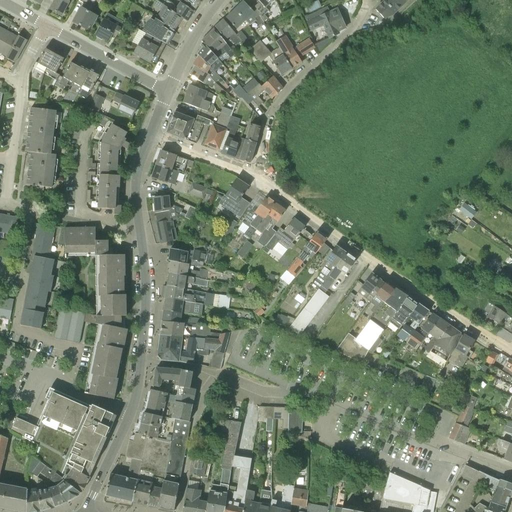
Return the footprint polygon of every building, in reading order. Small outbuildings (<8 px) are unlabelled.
[(61,16),(70,0),(55,0),(50,9),(61,16)] [(90,13),(92,8),(86,4),(87,0),(79,0),(79,1),(85,4),(83,8),(82,8),(74,23),(86,29),(89,23),(92,25),(96,17),(90,13)] [(182,0),(196,10),(201,3),(197,0),(182,0)] [(407,0),(386,0),(376,10),(384,18),(392,15),(407,0)] [(253,12),(243,1),(235,9),(247,22),(249,26),(250,26),(256,21),(258,26),(263,23),(256,10),(253,12)] [(307,6),(310,12),(322,6),(320,1),(307,6)] [(187,22),(194,12),(180,2),(174,12),(164,5),(164,6),(183,19),(187,22)] [(263,23),(269,18),(266,15),(269,12),(265,8),(260,2),(254,7),(256,10),(263,23)] [(174,31),(183,19),(164,6),(155,19),(174,31)] [(318,11),(304,17),(311,32),(323,26),(329,39),(340,34),(339,31),(346,28),(337,8),(320,16),(318,11)] [(247,22),(235,9),(226,18),(237,30),(245,21),(249,26),(247,22)] [(166,45),(175,32),(174,31),(155,19),(152,17),(142,31),(146,33),(149,36),(166,45)] [(122,24),(111,18),(109,22),(104,20),(96,35),(108,42),(113,34),(116,36),(120,29),(122,24)] [(236,46),(242,41),(236,35),(223,20),(215,28),(226,41),(229,38),(236,46)] [(273,26),(269,29),(273,36),(278,33),(273,26)] [(235,55),(227,44),(214,29),(211,32),(211,33),(203,42),(204,44),(218,60),(226,53),(230,59),(235,55)] [(17,37),(7,31),(2,42),(21,52),(27,41),(18,36),(17,37)] [(236,35),(242,41),(246,37),(241,31),(236,35)] [(157,60),(166,45),(149,36),(146,33),(135,53),(155,65),(158,60),(157,60)] [(292,69),(302,62),(293,48),(289,42),(286,38),(276,44),(279,48),(292,69)] [(121,48),(128,45),(126,39),(119,42),(121,48)] [(309,39),(298,46),(304,56),(315,49),(309,39)] [(271,53),(260,41),(249,50),(261,63),(271,54),(275,60),(272,62),(281,76),(292,69),(279,48),(271,53)] [(15,63),(21,52),(2,42),(0,44),(0,53),(7,57),(6,58),(15,63)] [(223,65),(218,60),(204,44),(201,47),(203,49),(197,55),(199,57),(208,67),(209,66),(211,68),(215,72),(223,65)] [(55,52),(49,49),(48,50),(45,49),(38,62),(47,67),(55,52)] [(55,52),(47,67),(57,72),(64,59),(61,58),(62,56),(55,52)] [(208,67),(199,57),(193,65),(194,66),(194,65),(209,74),(208,75),(215,83),(220,78),(218,75),(215,72),(211,68),(209,66),(208,67)] [(71,63),(63,77),(72,82),(81,66),(74,63),(73,64),(71,63)] [(214,85),(215,84),(215,83),(208,75),(209,74),(194,65),(194,66),(195,66),(189,75),(212,89),(214,85)] [(82,88),(83,86),(89,71),(81,66),(72,82),(82,88)] [(91,91),(99,76),(97,75),(98,73),(90,69),(89,71),(83,86),(91,91)] [(262,80),(267,76),(263,70),(258,74),(262,80)] [(273,77),(261,87),(265,91),(272,99),(283,89),(273,77)] [(251,91),(247,95),(252,101),(259,108),(263,103),(258,97),(261,94),(265,91),(261,87),(258,84),(255,87),(251,91)] [(214,107),(215,105),(211,103),(214,95),(207,92),(190,85),(187,94),(204,101),(209,103),(214,107)] [(241,99),(242,99),(247,106),(252,101),(247,95),(242,89),(239,85),(236,88),(232,92),(239,99),(241,99)] [(98,112),(104,98),(96,94),(89,108),(98,112)] [(124,97),(117,94),(113,101),(121,104),(118,110),(132,117),(138,103),(124,97)] [(212,114),(214,107),(209,103),(204,101),(187,94),(183,103),(207,112),(212,114)] [(48,110),(49,106),(43,106),(43,109),(31,108),(29,119),(55,122),(56,111),(48,110)] [(221,113),(231,117),(233,111),(223,107),(221,113)] [(212,120),(177,108),(167,133),(196,144),(204,124),(210,127),(212,120)] [(229,122),(231,117),(221,113),(219,118),(229,122)] [(53,133),(55,122),(29,119),(28,130),(53,133)] [(234,157),(240,142),(233,140),(238,125),(229,122),(226,128),(230,129),(221,153),(234,158),(234,157)] [(127,150),(130,144),(122,140),(127,133),(112,124),(101,143),(99,209),(115,209),(114,215),(120,215),(121,206),(115,206),(116,188),(119,188),(120,176),(117,176),(118,148),(119,145),(127,150)] [(256,143),(261,127),(251,124),(246,140),(256,143)] [(218,149),(226,130),(213,126),(206,144),(218,149)] [(52,144),(53,133),(28,130),(26,140),(52,144)] [(256,143),(246,140),(241,139),(240,142),(234,157),(250,164),(256,143)] [(30,152),(50,154),(52,144),(26,140),(25,151),(30,152)] [(183,173),(188,160),(161,151),(156,164),(183,173)] [(54,166),(56,155),(50,154),(30,152),(29,163),(54,166)] [(53,177),(54,166),(29,163),(28,173),(53,177)] [(183,173),(156,164),(152,178),(172,184),(176,171),(183,174),(183,173)] [(52,188),(53,177),(28,173),(26,185),(38,186),(38,190),(43,191),(44,187),(52,188)] [(227,193),(220,203),(232,211),(241,216),(248,206),(238,200),(248,185),(237,177),(230,188),(227,193)] [(204,197),(208,188),(194,183),(191,192),(204,197)] [(170,206),(169,196),(154,198),(156,214),(170,211),(175,210),(175,213),(179,215),(180,211),(175,208),(174,206),(170,206)] [(251,208),(242,222),(249,227),(244,233),(250,238),(256,230),(276,204),(266,197),(255,211),(251,208)] [(473,216),(478,208),(465,199),(460,206),(473,216)] [(276,204),(256,230),(262,234),(257,242),(264,248),(266,246),(277,232),(272,228),(277,222),(278,222),(286,211),(276,204)] [(190,206),(185,217),(191,220),(196,209),(190,206)] [(171,222),(170,211),(156,214),(157,224),(161,244),(174,242),(174,241),(177,240),(175,228),(174,229),(173,221),(171,222)] [(0,232),(14,235),(18,218),(2,214),(0,223),(0,232)] [(277,232),(266,246),(272,251),(278,243),(287,250),(289,247),(292,249),(294,245),(292,243),(305,227),(294,219),(284,231),(280,228),(277,232)] [(53,238),(55,227),(35,224),(34,229),(37,230),(36,235),(53,238)] [(233,228),(228,225),(223,233),(230,238),(235,230),(233,228)] [(65,228),(65,254),(95,253),(108,253),(108,241),(95,241),(95,227),(65,228)] [(297,258),(287,271),(291,275),(296,278),(303,269),(300,266),(304,263),(303,262),(308,257),(312,259),(316,253),(324,244),(327,240),(317,233),(297,258)] [(51,248),(53,238),(36,235),(34,245),(51,248)] [(244,235),(240,240),(245,244),(249,239),(244,235)] [(316,253),(322,257),(329,248),(324,244),(316,253)] [(49,258),(51,248),(34,245),(32,255),(49,258)] [(207,253),(207,247),(196,245),(195,250),(194,250),(194,253),(170,249),(169,261),(171,261),(189,265),(203,267),(204,262),(207,253)] [(321,286),(346,253),(336,246),(326,260),(322,267),(326,270),(324,273),(322,272),(312,287),(317,291),(321,286)] [(346,275),(357,261),(346,253),(321,286),(327,291),(335,280),(335,281),(342,272),(346,275)] [(53,269),(54,260),(49,259),(49,258),(32,255),(31,256),(34,257),(33,262),(35,263),(35,266),(53,269)] [(123,296),(124,277),(125,277),(125,256),(99,256),(99,276),(97,276),(97,297),(100,297),(100,316),(86,313),(84,322),(103,326),(102,329),(99,344),(98,344),(91,374),(93,375),(90,393),(85,392),(85,394),(114,400),(119,379),(117,379),(123,350),(124,350),(128,330),(120,329),(119,317),(125,317),(125,296),(123,296)] [(169,273),(206,280),(207,270),(200,269),(200,272),(188,270),(189,265),(171,261),(169,273)] [(53,279),(54,276),(51,276),(53,269),(35,266),(33,273),(36,274),(36,276),(53,279)] [(193,285),(207,287),(208,280),(206,280),(169,273),(167,286),(185,289),(185,284),(193,285)] [(385,283),(373,273),(362,288),(370,294),(367,299),(371,303),(385,283)] [(274,284),(277,276),(271,274),(268,282),(274,284)] [(51,289),(53,279),(36,276),(34,284),(32,283),(31,285),(51,289)] [(253,292),(258,285),(252,280),(247,287),(253,292)] [(384,302),(395,287),(387,281),(385,283),(371,303),(375,305),(371,310),(375,313),(384,302)] [(51,292),(51,289),(31,285),(29,295),(46,299),(48,292),(51,292)] [(192,291),(185,290),(185,289),(167,286),(165,299),(203,305),(211,306),(213,306),(215,295),(206,293),(192,291)] [(384,302),(391,307),(386,313),(392,318),(408,296),(395,287),(384,302)] [(326,302),(331,297),(320,289),(315,294),(326,302)] [(356,296),(351,292),(345,300),(350,304),(356,296)] [(323,307),(326,302),(315,294),(312,299),(323,307)] [(45,308),(46,299),(29,295),(27,305),(29,305),(29,306),(35,307),(36,306),(45,308)] [(401,328),(404,323),(410,316),(418,304),(408,296),(392,318),(390,321),(394,324),(401,328)] [(0,318),(10,321),(14,300),(8,299),(7,302),(1,301),(0,303),(0,318)] [(201,316),(203,305),(165,299),(164,311),(182,313),(201,316)] [(319,312),(323,307),(312,299),(308,304),(319,312)] [(316,317),(319,312),(308,304),(304,308),(316,317)] [(429,312),(418,304),(410,316),(416,320),(409,327),(404,323),(401,328),(401,329),(395,337),(404,344),(405,343),(406,344),(415,331),(414,331),(429,312)] [(267,308),(264,305),(261,307),(261,306),(255,311),(260,317),(266,312),(265,310),(267,308)] [(34,311),(35,307),(29,306),(28,310),(26,310),(25,315),(43,319),(44,313),(34,311)] [(498,323),(505,312),(495,306),(489,318),(498,323)] [(67,341),(73,311),(66,309),(60,308),(54,338),(60,340),(67,341)] [(312,322),(316,317),(304,308),(301,313),(312,322)] [(73,342),(79,312),(73,311),(67,341),(73,342)] [(191,320),(181,319),(182,313),(164,311),(162,322),(211,327),(211,326),(199,325),(200,319),(191,318),(191,320)] [(308,326),(312,322),(301,313),(297,318),(308,326)] [(429,334),(439,319),(432,314),(421,329),(423,331),(420,335),(415,331),(406,344),(416,351),(428,334),(429,334)] [(41,329),(43,319),(25,315),(24,320),(22,320),(21,325),(41,329)] [(290,327),(293,323),(294,322),(291,320),(292,319),(282,315),(278,323),(289,328),(290,327)] [(305,331),(308,326),(297,318),(294,322),(293,323),(305,331)] [(429,353),(435,344),(449,326),(439,319),(429,334),(433,337),(424,349),(429,353)] [(384,331),(372,321),(356,341),(368,349),(384,331)] [(220,334),(210,333),(211,327),(162,322),(160,335),(182,337),(221,340),(223,334),(220,334)] [(301,336),(305,331),(293,323),(290,327),(301,336)] [(451,354),(461,334),(449,326),(435,344),(446,351),(442,358),(447,361),(450,354),(451,354)] [(509,343),(511,337),(511,334),(501,327),(496,335),(509,343)] [(182,337),(179,362),(194,365),(195,354),(196,349),(214,350),(225,353),(231,332),(223,334),(221,340),(182,337)] [(344,355),(356,339),(348,334),(335,351),(344,355)] [(469,359),(473,353),(469,350),(474,342),(463,335),(455,351),(461,354),(454,365),(461,369),(468,358),(469,359)] [(160,361),(179,362),(182,337),(161,336),(157,357),(160,361)] [(491,365),(496,355),(491,352),(485,362),(491,365)] [(511,360),(509,359),(504,367),(502,371),(511,377),(511,360)] [(178,391),(182,370),(156,368),(153,386),(159,387),(161,385),(168,387),(168,390),(174,391),(178,391)] [(194,396),(196,389),(190,388),(193,372),(182,370),(178,391),(178,393),(194,396)] [(431,393),(436,381),(426,376),(421,389),(431,393)] [(167,393),(152,390),(151,393),(150,400),(148,400),(147,405),(145,411),(172,418),(177,395),(167,393)] [(189,422),(194,396),(178,393),(178,391),(174,391),(168,390),(167,393),(177,395),(172,418),(176,419),(189,422)] [(115,421),(53,393),(38,427),(16,419),(18,415),(8,411),(4,426),(11,430),(10,432),(36,445),(43,435),(62,445),(97,461),(115,421)] [(468,395),(464,405),(473,409),(477,399),(468,395)] [(237,451),(252,453),(259,406),(247,404),(243,431),(247,431),(245,444),(238,444),(237,451)] [(473,409),(464,405),(462,410),(459,415),(456,422),(467,428),(475,410),(473,409)] [(266,423),(267,419),(267,407),(259,407),(257,422),(266,423)] [(275,419),(275,407),(267,407),(267,419),(266,423),(266,432),(272,432),(272,419),(275,419)] [(283,420),(283,408),(275,407),(275,419),(283,420)] [(172,418),(145,411),(145,413),(144,413),(142,421),(141,421),(139,426),(141,427),(139,431),(136,431),(135,433),(134,433),(135,433),(135,434),(148,437),(142,462),(133,502),(148,505),(158,452),(169,454),(176,419),(172,418)] [(301,427),(301,414),(290,414),(290,420),(290,433),(297,433),(297,427),(301,427)] [(182,466),(191,422),(189,422),(176,419),(169,454),(167,463),(182,466)] [(231,471),(241,423),(232,421),(229,435),(222,434),(219,445),(226,447),(221,469),(223,469),(220,486),(212,484),(211,490),(210,490),(207,502),(205,511),(224,511),(226,503),(227,500),(226,500),(231,471)] [(448,439),(461,443),(464,436),(468,438),(471,429),(467,428),(456,422),(448,438),(448,439)] [(142,462),(148,437),(135,434),(134,436),(133,436),(131,436),(130,437),(130,439),(125,457),(132,458),(132,459),(142,462)] [(0,508),(5,509),(9,486),(0,484),(0,470),(7,439),(0,435),(0,508)] [(80,493),(90,478),(87,476),(73,468),(59,460),(56,457),(60,451),(58,450),(62,445),(43,435),(36,445),(32,458),(64,481),(64,482),(80,493)] [(511,463),(511,444),(509,443),(501,440),(500,443),(502,444),(501,448),(507,450),(503,459),(511,463)] [(90,478),(97,461),(62,445),(58,450),(60,451),(56,457),(59,460),(73,468),(87,476),(90,478)] [(159,507),(163,486),(167,463),(169,454),(158,452),(148,505),(159,507)] [(253,457),(235,455),(235,458),(233,466),(241,467),(236,492),(234,491),(232,501),(227,500),(226,503),(224,511),(243,511),(245,501),(247,490),(253,457)] [(32,458),(29,469),(28,474),(37,477),(38,477),(50,487),(55,497),(60,505),(66,503),(80,493),(64,482),(64,481),(32,458)] [(133,502),(142,462),(132,459),(128,478),(110,474),(105,495),(133,502)] [(208,478),(211,463),(207,462),(207,461),(192,459),(189,475),(208,478)] [(174,511),(182,466),(167,463),(163,486),(159,507),(174,511)] [(479,472),(465,465),(462,472),(462,473),(482,484),(491,497),(494,498),(492,503),(506,507),(511,491),(511,484),(496,479),(479,471),(479,472)] [(27,511),(35,511),(42,511),(38,492),(38,481),(38,477),(37,477),(28,474),(29,469),(26,468),(24,477),(27,478),(27,489),(27,490),(27,511)] [(407,481),(389,473),(385,488),(362,484),(361,484),(364,485),(362,498),(381,501),(381,503),(382,503),(379,511),(410,511),(399,510),(407,481)] [(56,507),(52,498),(55,497),(50,487),(38,477),(38,481),(38,492),(42,511),(56,507)] [(425,511),(429,493),(430,491),(407,481),(399,510),(410,511),(425,511)] [(290,511),(295,490),(295,489),(294,488),(294,486),(285,484),(282,502),(272,500),(271,502),(271,507),(269,511),(290,511)] [(504,511),(506,507),(492,503),(494,498),(491,497),(482,484),(470,506),(474,511),(504,511)] [(19,511),(27,511),(27,490),(27,489),(9,486),(5,509),(19,511)] [(205,511),(207,502),(200,500),(202,490),(187,488),(182,511),(205,511)] [(304,511),(307,504),(309,491),(295,489),(295,490),(290,511),(304,511)] [(256,511),(259,504),(259,503),(251,501),(251,499),(254,500),(255,492),(247,490),(245,501),(246,501),(243,511),(256,511)] [(272,500),(271,491),(262,490),(262,492),(259,503),(259,504),(256,511),(269,511),(271,507),(271,502),(272,500)] [(379,511),(382,503),(381,503),(378,511),(360,511),(348,510),(347,511),(379,511)]
